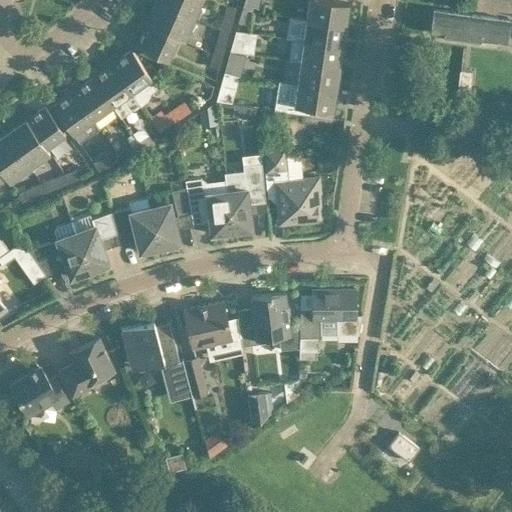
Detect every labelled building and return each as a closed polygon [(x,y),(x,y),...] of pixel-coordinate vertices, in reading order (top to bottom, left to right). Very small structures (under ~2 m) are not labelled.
[(177,37),(183,40),(193,17),(156,0),(149,16),(144,14),(140,21),(177,37)] [(155,0),(156,0),(193,17),(200,0),(155,0)] [(244,0),(242,8),(251,11),(253,5),(259,7),(260,0),(244,0)] [(349,2),(332,0),(308,0),(306,18),(346,25),(346,24),(345,24),(349,2)] [(223,17),(232,19),(235,7),(227,5),(223,17)] [(242,8),(238,21),(247,24),(251,11),(242,8)] [(433,9),(430,32),(506,42),(510,19),(433,9)] [(291,38),(343,46),(346,25),(306,18),(289,16),(286,37),(291,38)] [(223,17),(220,29),(228,32),(232,19),(223,17)] [(136,45),(154,53),(167,59),(177,37),(140,21),(137,29),(142,31),(136,45)] [(216,41),(225,44),(228,32),(220,29),(216,41)] [(288,59),(299,61),(340,67),(343,46),(291,38),(288,59)] [(243,41),(233,39),(230,50),(239,53),(243,41)] [(225,44),(216,41),(213,53),(221,56),(225,44)] [(158,86),(143,65),(131,48),(119,57),(116,52),(108,58),(141,104),(148,99),(151,92),(158,86)] [(230,50),(226,64),(224,71),(234,73),(239,53),(230,50)] [(218,68),(221,56),(213,53),(209,65),(218,68)] [(92,76),(112,104),(121,98),(129,110),(139,104),(140,105),(141,104),(108,58),(100,64),(103,68),(92,76)] [(299,61),(296,83),(336,89),(340,67),(299,61)] [(69,86),(92,118),(112,104),(92,76),(80,84),(77,80),(69,86)] [(332,117),(336,89),(296,83),(279,80),(274,108),(332,117)] [(235,90),(220,85),(216,99),(231,102),(235,90)] [(52,104),(64,121),(78,141),(99,127),(92,118),(69,86),(61,91),(64,96),(52,104)] [(183,100),(164,114),(160,108),(149,116),(159,131),(170,123),(190,110),(183,100)] [(30,108),(23,113),(45,146),(65,132),(56,121),(45,104),(33,113),(30,108)] [(255,118),(257,106),(249,105),(247,117),(255,118)] [(272,120),(272,110),(260,109),(260,119),(272,120)] [(19,123),(5,133),(29,166),(49,152),(45,146),(23,113),(16,118),(19,123)] [(132,133),(143,149),(154,142),(149,134),(150,133),(145,124),(132,133)] [(5,133),(0,136),(0,168),(5,175),(9,180),(29,166),(5,133)] [(126,137),(132,146),(128,149),(133,156),(143,149),(132,133),(126,137)] [(303,180),(288,182),(286,148),(264,150),(267,187),(278,187),(281,220),(319,217),(317,192),(321,192),(319,175),(303,177),(303,180)] [(98,169),(110,164),(106,155),(93,162),(98,169)] [(240,229),(252,228),(250,213),(266,211),(260,161),(242,163),(243,169),(224,171),(225,179),(231,229),(240,228),(240,229)] [(65,173),(69,181),(80,176),(77,168),(65,173)] [(65,173),(53,178),(57,186),(69,181),(65,173)] [(231,229),(225,179),(206,181),(200,177),(185,179),(186,187),(190,212),(191,212),(193,222),(209,220),(211,233),(223,232),(223,230),(231,229)] [(53,178),(42,183),(45,191),(57,186),(53,178)] [(42,183),(30,187),(33,196),(45,191),(42,183)] [(21,200),(33,196),(30,187),(18,192),(21,200)] [(180,225),(193,222),(191,212),(190,212),(186,187),(171,190),(180,225)] [(159,245),(150,207),(149,208),(146,195),(128,201),(129,206),(111,211),(120,242),(137,238),(140,251),(151,248),(151,247),(159,245)] [(0,208),(0,209),(5,216),(15,209),(10,201),(0,208)] [(159,205),(150,207),(159,245),(168,243),(168,244),(179,241),(169,201),(158,204),(159,205)] [(76,232),(89,268),(97,265),(98,266),(109,262),(103,248),(120,242),(111,211),(91,218),(93,224),(84,228),(84,229),(76,232)] [(56,238),(39,244),(37,239),(27,242),(29,248),(28,248),(34,258),(45,274),(66,266),(70,276),(81,272),(81,271),(89,268),(76,232),(75,232),(71,220),(55,226),(53,229),(56,238)] [(0,254),(8,249),(0,237),(0,254)] [(25,247),(14,255),(33,282),(44,274),(25,247)] [(300,307),(300,325),(299,349),(317,349),(317,337),(320,337),(320,317),(335,317),(336,333),(357,332),(362,313),(355,313),(355,289),(312,289),(312,307),(300,307)] [(241,344),(264,342),(278,340),(279,349),(298,346),(298,349),(299,349),(300,325),(289,327),(287,317),(290,317),(289,306),(286,307),(284,292),(270,294),(270,293),(251,295),(252,306),(237,308),(241,344)] [(184,308),(188,328),(192,347),(231,338),(227,319),(223,300),(184,308)] [(121,328),(126,347),(132,367),(162,359),(164,365),(179,360),(169,321),(155,325),(153,320),(121,328)] [(72,395),(88,386),(86,382),(114,369),(99,337),(68,351),(73,362),(58,369),(72,395)] [(183,359),(193,395),(207,391),(198,355),(183,359)] [(54,376),(48,379),(40,366),(9,384),(27,414),(51,399),(55,406),(68,399),(54,376)] [(246,393),(250,425),(271,410),(269,390),(246,393)] [(216,431),(201,440),(209,452),(223,443),(216,431)] [(418,447),(398,431),(388,444),(408,460),(418,447)] [(61,449),(58,440),(44,445),(47,454),(61,449)] [(65,453),(64,470),(115,475),(105,456),(65,453)] [(186,471),(181,454),(166,458),(170,476),(186,471)]
